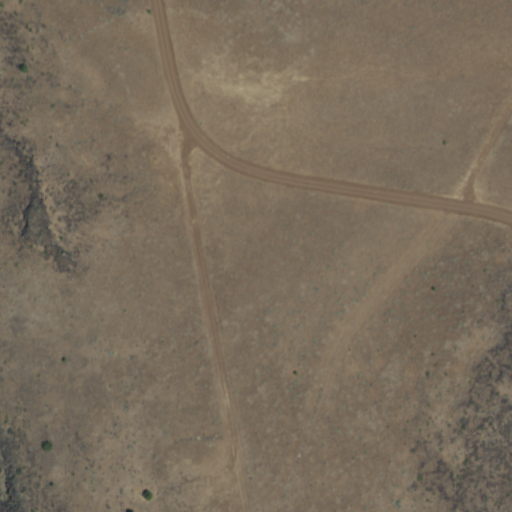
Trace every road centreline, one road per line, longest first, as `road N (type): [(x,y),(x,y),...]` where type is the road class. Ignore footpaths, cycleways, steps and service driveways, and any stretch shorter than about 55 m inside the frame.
road 1 (residential): [(261,511),(228,360),(171,0)]
road 2 (track): [(283,511),(347,336),(454,206),(511,107)]
